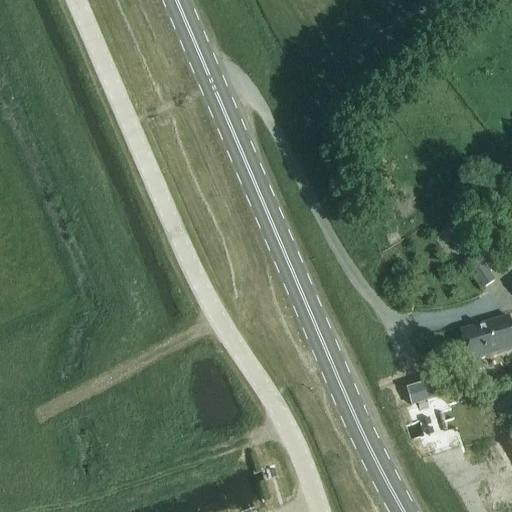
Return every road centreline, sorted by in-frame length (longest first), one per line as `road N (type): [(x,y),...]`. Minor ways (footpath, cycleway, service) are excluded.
road 1 (unclassified): [(318,511),(278,413),(192,273),(75,0)]
road 2 (primary): [(402,511),(212,87)]
road 3 (unclassified): [(212,87),(233,81),(253,96),(343,259),(393,324),(410,370)]
road 4 (track): [(284,425),(48,511)]
road 5 (track): [(218,321),(37,417)]
